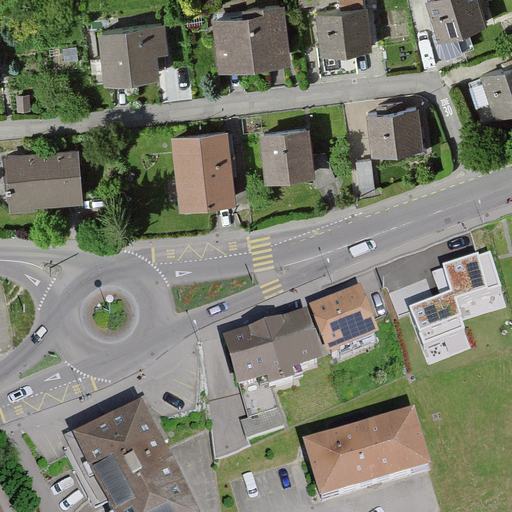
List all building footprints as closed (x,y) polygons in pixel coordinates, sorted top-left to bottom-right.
[(479,0),(424,0),(434,37),(485,24),(479,0)] [(364,3),(314,10),(321,56),(371,49),(364,3)] [(278,11),(213,18),(219,69),(283,63),(278,11)] [(167,20),(101,25),(106,84),(158,80),(155,51),(169,50),(167,20)] [(511,56),(479,67),(494,115),(511,109),(511,56)] [(419,106),(365,108),(367,151),(420,149),(419,106)] [(304,125),(262,130),(267,174),(309,170),(304,125)] [(229,131),(172,134),(177,203),(233,200),(229,131)] [(77,152),(10,152),(10,202),(78,202),(77,152)] [(476,254),(445,264),(454,292),(412,306),(423,340),(463,327),(453,298),(499,283),(489,253),(477,257),(476,254)] [(359,293),(304,308),(307,317),(320,364),(375,348),(359,293)] [(320,364),(307,317),(225,340),(238,386),(269,378),(320,364)] [(269,378),(238,386),(247,417),(240,420),(246,439),(284,427),(269,378)] [(190,511),(134,403),(71,436),(109,511),(190,511)] [(302,444),(316,504),(425,478),(411,418),(302,444)]
